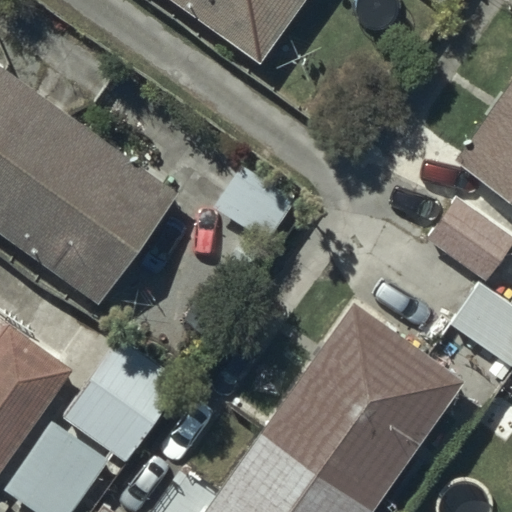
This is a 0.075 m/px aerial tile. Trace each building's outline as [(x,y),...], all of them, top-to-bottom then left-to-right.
[(290,0),(190,0),(257,47),(290,0)] [(5,68),(0,64),(0,215),(98,287),(171,187),(5,68)] [(511,83),(464,153),(511,186),(511,83)] [(295,198),(244,162),(217,200),(268,236),(295,198)] [(510,232),(456,196),(431,231),(486,268),(510,232)] [(511,350),(511,304),(480,282),(455,318),(509,355),(511,350)] [(351,303),(264,429),(366,500),(454,375),(351,303)] [(65,364),(0,317),(0,485),(17,490),(47,511),(70,511),(115,449),(41,397),(65,364)] [(117,336),(68,404),(125,445),(174,377),(117,336)] [(357,511),(366,500),(264,429),(205,511),(357,511)]
